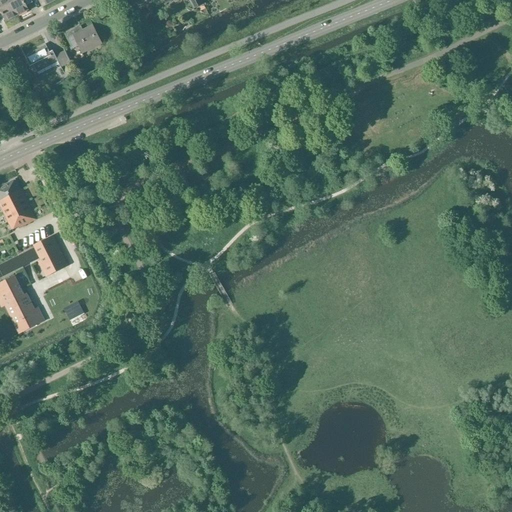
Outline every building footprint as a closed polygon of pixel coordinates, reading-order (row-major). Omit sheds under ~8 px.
[(0,0),(0,10),(6,21),(17,16),(8,0),(0,0)] [(8,0),(17,16),(30,9),(25,0),(8,0)] [(166,0),(167,1),(168,0),(190,0),(195,8),(203,4),(200,0),(166,0)] [(81,26),(65,34),(73,49),(78,47),(82,55),(102,44),(93,26),(83,31),(81,26)] [(45,44),(24,55),(30,67),(33,66),(37,73),(58,62),(61,70),(71,65),(64,51),(55,56),(53,52),(50,53),(45,44)] [(29,224),(36,220),(20,189),(15,180),(0,187),(0,207),(11,230),(19,226),(21,230),(30,226),(29,224)] [(53,236),(33,246),(34,248),(40,259),(40,261),(38,262),(45,278),(68,267),(60,251),(53,236)] [(3,295),(3,296),(7,303),(18,324),(23,321),(27,330),(35,326),(29,314),(33,312),(15,276),(7,281),(11,290),(3,294),(3,295)]
